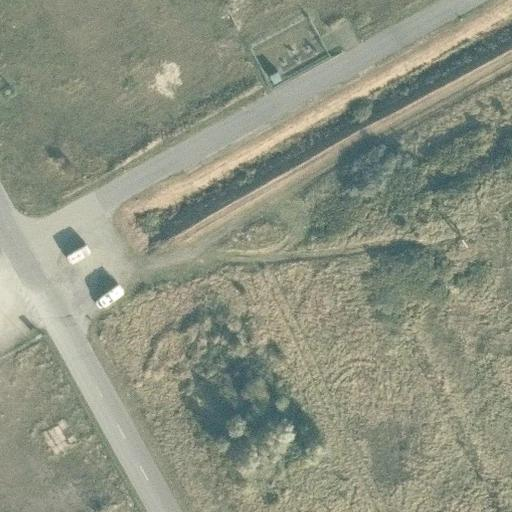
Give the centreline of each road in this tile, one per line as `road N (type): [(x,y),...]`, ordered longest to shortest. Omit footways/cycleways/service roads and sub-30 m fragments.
road 1 (unclassified): [(16,242),(467,0)]
road 2 (residential): [(16,242),(162,511)]
